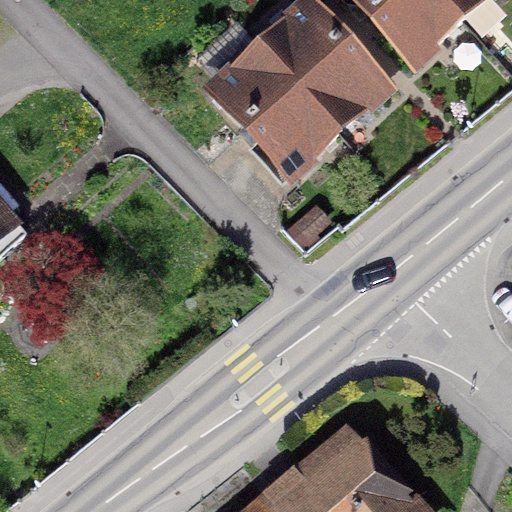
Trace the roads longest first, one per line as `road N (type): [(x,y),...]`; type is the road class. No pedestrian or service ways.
road 1 (residential): [(331,322),(18,0)]
road 2 (primary): [(331,322),(103,511)]
road 3 (residential): [(385,277),(511,394)]
road 4 (primary): [(511,174),(385,277)]
